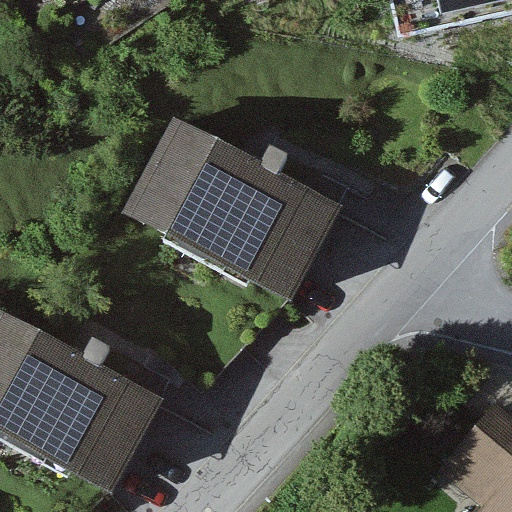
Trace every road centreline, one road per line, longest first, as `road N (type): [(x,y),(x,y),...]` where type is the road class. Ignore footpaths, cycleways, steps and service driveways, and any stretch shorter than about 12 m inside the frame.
road 1 (residential): [(208,511),(401,298)]
road 2 (residential): [(401,298),(511,177)]
